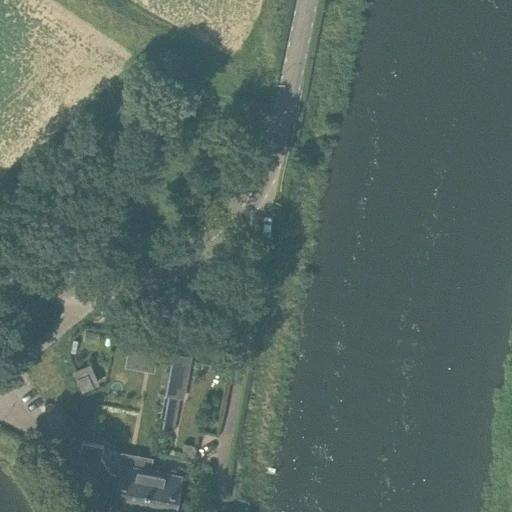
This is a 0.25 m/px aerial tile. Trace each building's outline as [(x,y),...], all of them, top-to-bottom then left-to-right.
[(132,337),(129,353),(158,357),(161,342),(132,337)] [(172,353),(158,428),(168,430),(174,397),(181,398),(189,356),(172,353)] [(82,389),(96,383),(89,366),(75,372),(82,389)] [(195,446),(203,448),(209,412),(193,409),(193,405),(187,404),(183,420),(188,421),(181,459),(193,461),(195,446)] [(116,503),(143,508),(151,468),(132,465),(132,463),(126,462),(126,464),(120,463),(118,473),(111,472),(98,482),(106,494),(117,496),(116,503)] [(151,468),(143,508),(162,511),(170,511),(177,477),(175,477),(176,471),(170,470),(170,472),(151,468)]
